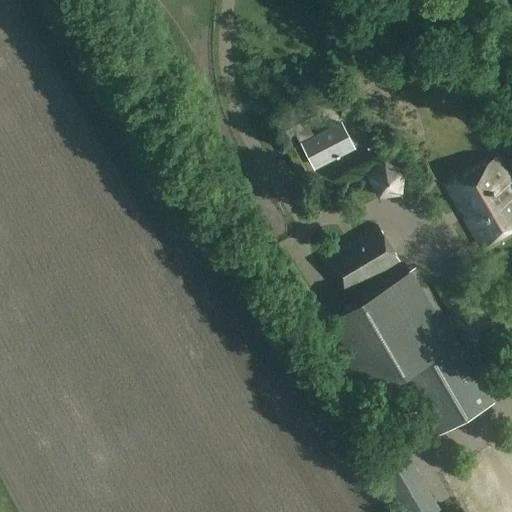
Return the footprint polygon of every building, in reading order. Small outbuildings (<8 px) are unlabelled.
[(296,114),(275,124),(283,140),(295,134),(300,145),(303,143),(314,165),(350,147),(350,146),(350,144),(347,138),(345,137),(339,125),(314,139),(308,128),(304,129),(304,128),(296,114)] [(506,167),(500,158),(497,160),(496,157),(446,186),(480,245),(511,226),(511,192),(505,181),(509,179),(502,169),(506,167)] [(385,188),(412,182),(407,161),(380,167),(385,188)] [(345,293),(400,260),(379,225),(323,257),(345,293)] [(408,275),(315,331),(355,400),(402,373),(403,376),(404,376),(418,401),(437,433),(493,400),(433,296),(424,302),(408,275)] [(428,511),(439,506),(408,451),(379,467),(403,511),(428,511)]
